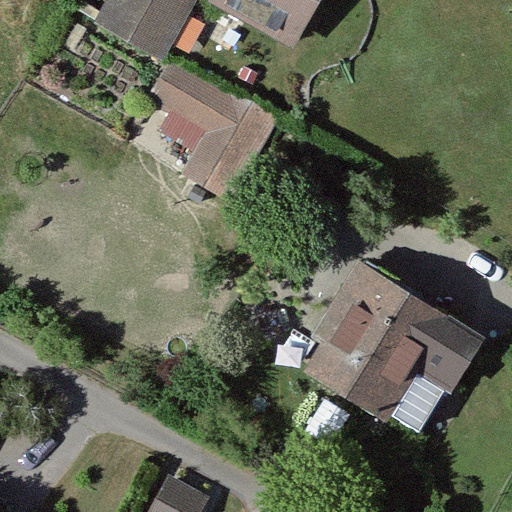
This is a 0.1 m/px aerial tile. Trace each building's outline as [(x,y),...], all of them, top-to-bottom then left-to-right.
[(183,4),(175,0),(104,0),(92,24),(154,57),(183,4)] [(308,0),(220,0),(284,39),(308,0)] [(279,114),(173,59),(153,97),(215,129),(191,175),(236,198),(279,114)] [(475,333),(352,252),(284,355),(369,411),(403,360),(441,384),(475,333)] [(190,511),(197,501),(159,480),(140,511),(190,511)]
